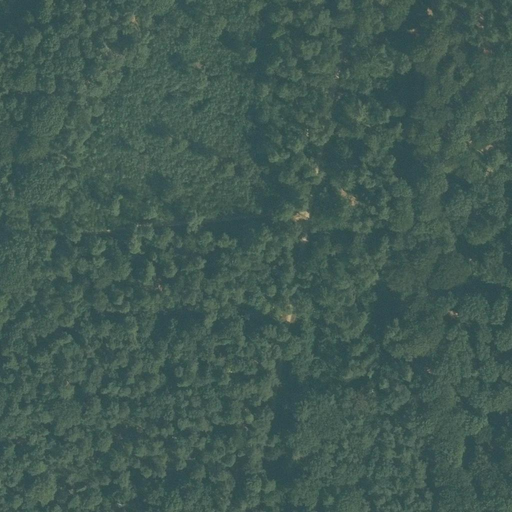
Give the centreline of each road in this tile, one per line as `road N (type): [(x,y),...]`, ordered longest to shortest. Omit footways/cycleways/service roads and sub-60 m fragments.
road 1 (track): [(354,0),(250,511)]
road 2 (track): [(16,238),(285,215)]
